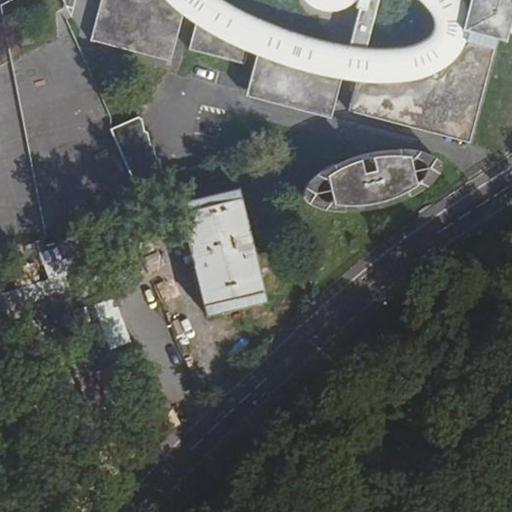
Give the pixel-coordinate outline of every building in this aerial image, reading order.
[(101,0),(92,33),(170,58),(186,4),(197,13),(188,48),(241,63),(249,42),(258,46),(246,84),(329,108),(340,74),(354,76),(344,115),(461,151),(507,3),(497,0),(101,0)] [(136,119),(108,130),(130,184),(132,184),(160,178),(158,164),(154,161),(152,150),(149,148),(146,134),(144,133),(141,121),(136,119)] [(389,201),(399,195),(391,163),(380,162),(369,161),(358,162),(346,164),(336,167),(326,171),(316,176),(308,183),(315,212),(325,214),(335,214),(346,214),(356,212),(367,209),(378,205),(389,201)] [(185,176),(190,193),(234,181),(229,163),(185,176)] [(260,301),(233,191),(174,205),(202,315),(260,301)] [(58,244),(40,248),(47,282),(0,290),(0,307),(67,294),(58,244)] [(106,347),(126,342),(115,296),(95,301),(106,347)]
